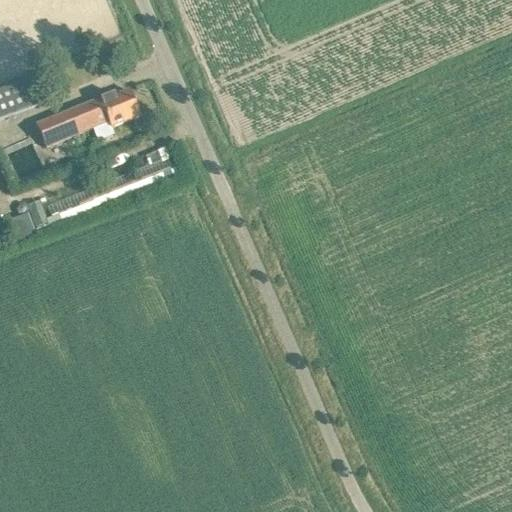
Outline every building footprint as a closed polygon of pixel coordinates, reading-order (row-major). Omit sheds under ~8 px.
[(28,82),(0,92),(0,120),(37,107),(28,82)] [(121,125),(140,118),(130,92),(117,97),(116,94),(98,101),(36,128),(46,150),(108,124),(111,130),(121,125)] [(14,181),(44,172),(35,143),(6,152),(14,181)] [(170,148),(150,153),(157,179),(177,174),(170,148)] [(69,200),(72,207),(60,212),(64,222),(119,198),(115,188),(98,195),(95,189),(69,200)] [(7,221),(16,244),(37,237),(28,213),(7,221)] [(9,241),(0,245),(0,247),(1,251),(12,247),(9,241)]
